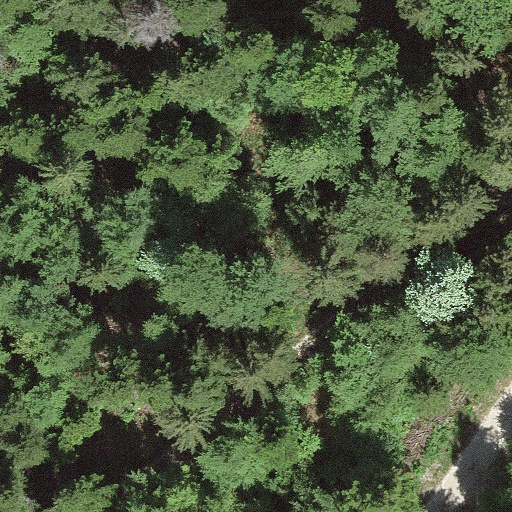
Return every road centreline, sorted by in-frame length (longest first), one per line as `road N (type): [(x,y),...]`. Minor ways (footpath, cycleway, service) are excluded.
road 1 (track): [(81,511),(511,197)]
road 2 (track): [(431,511),(511,389)]
